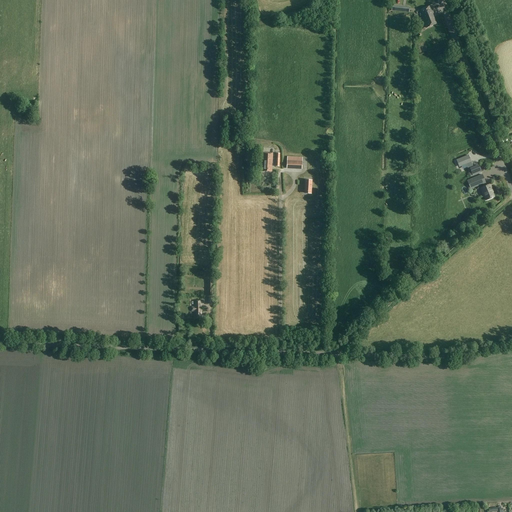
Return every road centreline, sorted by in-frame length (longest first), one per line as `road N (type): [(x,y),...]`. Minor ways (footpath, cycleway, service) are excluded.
road 1 (unclassified): [(511,342),(442,357),(0,344)]
road 2 (unclassified): [(511,188),(440,0)]
road 3 (track): [(279,178),(280,352)]
